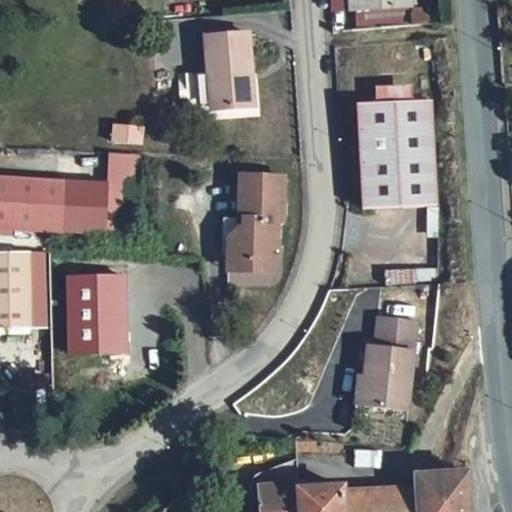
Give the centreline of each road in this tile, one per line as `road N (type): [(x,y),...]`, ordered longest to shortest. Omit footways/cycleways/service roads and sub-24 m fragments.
road 1 (residential): [(64,493),(240,372),(281,334),(313,279),(324,235),(307,0)]
road 2 (tertiary): [(508,440),(468,0)]
